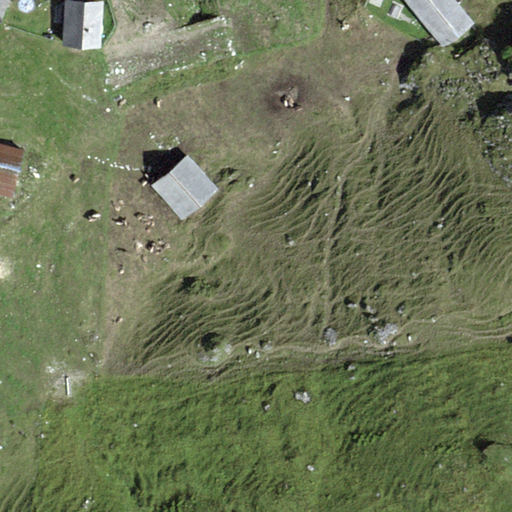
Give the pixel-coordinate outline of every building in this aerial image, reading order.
[(10,0),(0,0),(0,22),(1,23),(10,0)] [(103,2),(64,0),(62,46),(101,48),(103,2)] [(475,24),(456,0),(404,0),(443,48),(475,24)] [(23,151),(0,144),(0,194),(10,197),(23,151)] [(188,155),(152,187),(183,222),(219,190),(188,155)]
